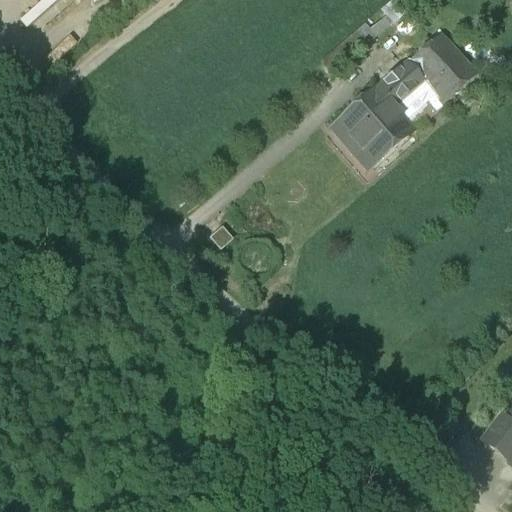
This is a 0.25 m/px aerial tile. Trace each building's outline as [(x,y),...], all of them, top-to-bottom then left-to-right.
[(31,0),(19,9),(27,20),(50,3),(55,10),(68,0),(31,0)] [(427,0),(397,0),(358,27),(369,43),(429,3),(427,0)] [(440,39),(405,69),(416,82),(433,99),(443,110),(477,80),(440,39)] [(416,82),(405,69),(375,95),(391,114),(399,104),(404,94),(407,89),(416,82)] [(391,114),(375,95),(333,132),(370,173),(411,137),(412,135),(403,126),(391,114)] [(433,99),(403,126),(412,135),(411,137),(412,138),(443,110),(433,99)] [(219,253),(232,242),(222,229),(208,241),(219,253)] [(511,412),(484,446),(511,467),(511,412)]
